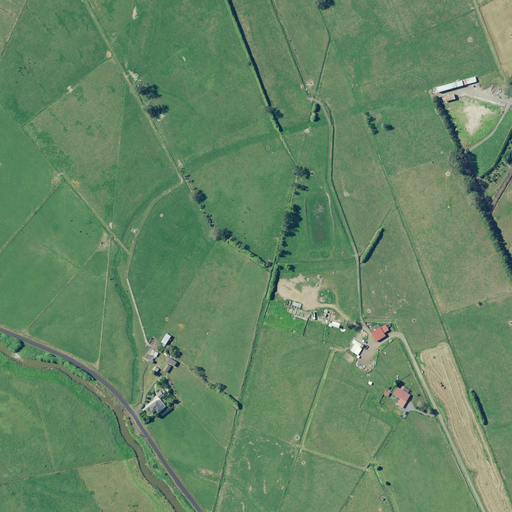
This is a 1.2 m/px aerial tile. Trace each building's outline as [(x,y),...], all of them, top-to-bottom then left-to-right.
[(477,82),(476,77),(437,88),(438,93),(477,82)] [(456,99),(455,94),(444,97),(446,102),(456,99)] [(387,332),(383,326),(372,333),(377,341),(386,336),(384,333),(387,332)] [(172,336),(167,334),(162,342),(166,345),(172,336)] [(360,356),(359,355),(362,349),(363,347),(364,345),(354,340),(352,343),(355,344),(351,351),(358,355),(357,357),(359,358),(360,356)] [(147,354),(144,359),(149,362),(149,361),(153,363),(154,361),(153,360),(154,358),(147,354)] [(411,395),(398,387),(394,395),(401,399),(397,405),(403,408),(411,395)] [(159,413),(164,409),(166,407),(161,399),(159,400),(150,407),(151,409),(150,410),(153,413),(157,410),(159,413)]
